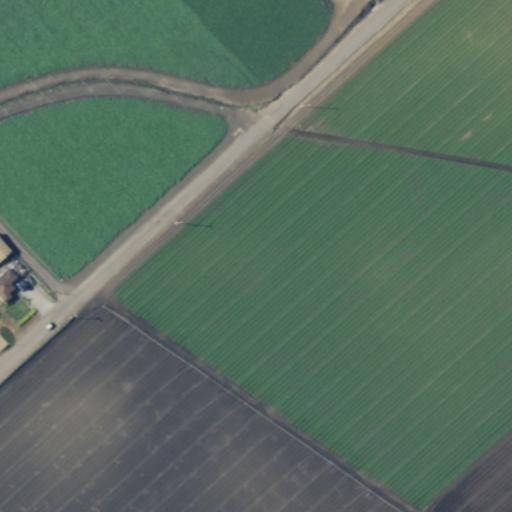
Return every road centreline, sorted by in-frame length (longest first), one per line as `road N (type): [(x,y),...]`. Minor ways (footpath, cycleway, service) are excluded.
road 1 (residential): [(0,373),(405,0)]
road 2 (track): [(0,96),(80,73),(147,76),(236,96),(272,92),(358,0)]
road 3 (track): [(0,230),(55,289),(67,286),(250,119)]
road 4 (track): [(0,113),(72,91),(123,89),(268,127)]
